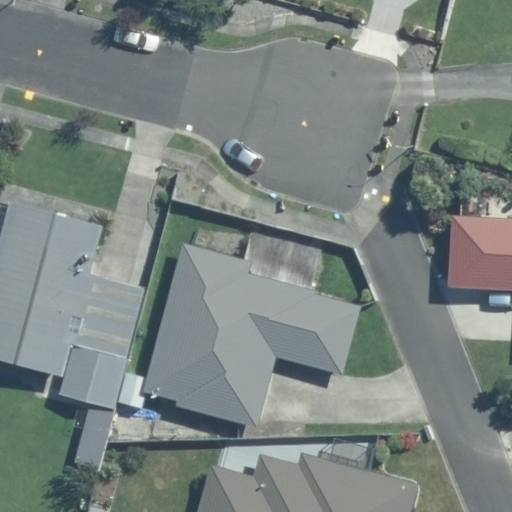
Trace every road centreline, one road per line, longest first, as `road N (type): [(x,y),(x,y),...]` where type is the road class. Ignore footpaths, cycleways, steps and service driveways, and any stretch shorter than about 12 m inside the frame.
road 1 (residential): [(497,511),(376,218),(356,182),(303,124)]
road 2 (residential): [(0,48),(303,124)]
